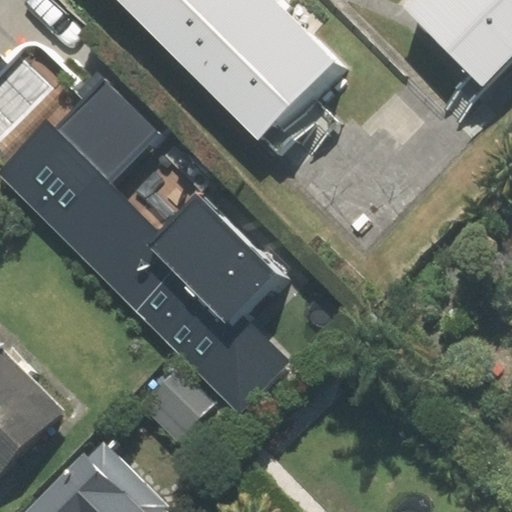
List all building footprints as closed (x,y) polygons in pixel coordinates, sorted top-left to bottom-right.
[(103,0),(259,161),(269,151),(289,172),(338,125),(318,104),(352,70),(309,26),(326,11),(315,0),(103,0)] [(511,0),(419,0),(402,17),(482,100),(511,70),(511,0)] [(108,195),(162,139),(110,88),(58,141),(44,128),(0,173),(0,193),(179,367),(185,372),(219,406),(238,424),(289,371),(246,329),(288,286),(205,206),(164,249),(108,195)] [(0,488),(67,423),(0,354),(0,488)] [(32,511),(154,511),(165,501),(101,440),(32,511)]
